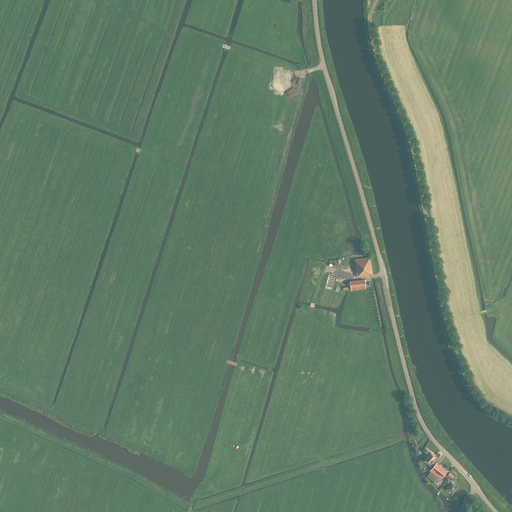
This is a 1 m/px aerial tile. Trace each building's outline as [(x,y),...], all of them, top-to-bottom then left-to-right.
[(357,276),(372,274),(369,257),(358,259),(357,257),(354,257),(355,260),(354,260),(357,276)] [(327,283),(333,285),(336,278),(329,276),(327,283)] [(351,290),(366,289),(364,279),(350,281),(351,290)] [(441,478),(447,471),(436,463),(437,461),(434,458),(435,457),(430,453),(424,460),(423,461),(432,468),(431,470),(441,478)] [(436,480),(438,477),(431,472),(429,474),(427,476),(434,482),(436,480)] [(459,488),(453,482),(447,488),(452,494),(459,488)]
